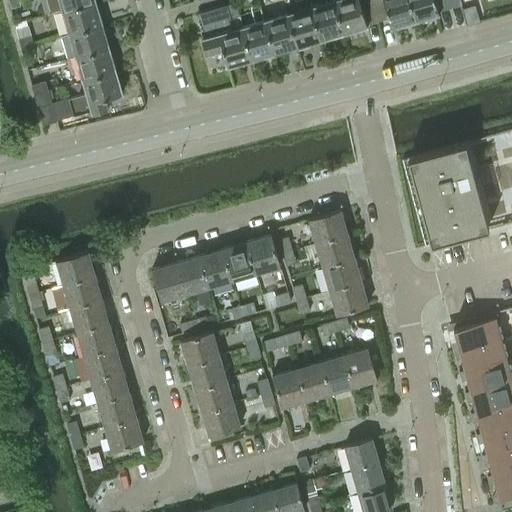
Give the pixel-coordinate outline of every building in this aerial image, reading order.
[(45,0),(49,14),(61,10),(96,0),(95,0),(45,0)] [(96,0),(61,10),(68,33),(102,23),(96,0)] [(331,0),(310,6),(320,40),(343,34),(333,0),(331,0)] [(333,0),(343,34),(367,27),(366,24),(378,21),(371,0),(333,0)] [(371,0),(378,21),(388,18),(391,28),(415,22),(408,0),(371,0)] [(449,7),(446,0),(408,0),(415,22),(439,15),(438,11),(449,7)] [(251,60),(241,26),(224,31),(221,21),(238,16),(235,3),(199,13),(205,36),(202,37),(207,55),(222,50),(227,67),(251,60)] [(287,13),(297,47),(320,40),(310,6),(287,13)] [(264,19),(274,54),(297,47),(287,13),(264,19)] [(241,26),(251,60),(274,54),(264,19),(241,26)] [(68,33),(61,35),(67,58),(74,56),(109,46),(102,23),(68,33)] [(19,39),(21,47),(32,43),(30,36),(19,39)] [(35,51),(32,43),(21,47),(23,55),(35,51)] [(109,46),(74,56),(81,79),(116,69),(109,46)] [(51,103),(47,89),(34,93),(43,124),(56,121),(56,119),(90,109),(91,112),(108,108),(106,98),(122,93),(116,69),(81,79),(85,93),(51,103)] [(34,93),(47,89),(44,80),(32,84),(34,93)] [(465,141),(402,158),(425,245),(488,228),(482,202),(476,204),(471,185),(454,190),(450,174),(472,168),(465,141)] [(308,218),(315,243),(347,233),(340,209),(308,218)] [(315,243),(322,266),(354,257),(347,233),(315,243)] [(246,241),(255,273),(280,265),(270,234),(246,241)] [(279,239),(283,252),(292,249),(288,236),(279,239)] [(246,241),(223,248),(232,279),(255,273),(246,241)] [(232,279),(223,248),(199,255),(209,286),(232,279)] [(296,262),(292,249),(283,252),(286,265),(296,262)] [(56,260),(63,284),(95,274),(88,251),(56,260)] [(199,255),(176,262),(185,293),(209,286),(199,255)] [(322,266),(329,289),(361,280),(354,257),(322,266)] [(161,300),(185,293),(176,262),(151,269),(161,300)] [(102,298),(95,274),(63,284),(70,307),(102,298)] [(25,281),(29,294),(38,291),(35,278),(25,281)] [(368,304),(361,280),(329,289),(336,314),(368,304)] [(293,287),(296,300),(306,297),(302,284),(293,287)] [(42,304),(38,291),(29,294),(32,307),(42,304)] [(291,301),(288,291),(275,295),(278,305),(291,301)] [(310,310),(306,297),(296,300),(300,313),(310,310)] [(77,331),(108,322),(102,298),(70,307),(77,331)] [(253,301),(240,305),(243,315),(256,311),(253,301)] [(42,304),(32,307),(35,317),(45,314),(42,304)] [(230,318),(243,315),(240,305),(227,309),(230,318)] [(453,351),(502,338),(495,311),(463,319),(463,320),(453,323),(454,327),(453,327),(455,337),(456,340),(451,342),(453,351)] [(206,315),(193,319),(196,328),(209,325),(206,315)] [(347,317),(334,321),(336,330),(349,326),(347,317)] [(183,332),(196,328),(193,319),(180,323),(183,332)] [(336,330),(334,321),(321,324),(323,334),(336,330)] [(115,345),(108,322),(77,331),(83,355),(115,345)] [(39,329),(42,342),(52,339),(48,326),(39,329)] [(180,340),(187,364),(219,354),(212,330),(180,340)] [(243,333),(246,346),(256,344),(252,330),(243,333)] [(300,331),(287,335),(290,344),(303,340),(300,331)] [(290,344),(287,335),(274,338),(277,348),(290,344)] [(464,370),(507,359),(502,338),(453,351),(455,360),(461,358),(464,369),(464,370)] [(56,352),(52,339),(42,342),(46,355),(56,352)] [(260,356),(256,344),(246,346),(250,359),(260,356)] [(90,378),(122,369),(115,345),(83,355),(90,378)] [(343,354),(352,386),(377,379),(367,347),(343,354)] [(194,387),(226,378),(219,354),(187,364),(194,387)] [(352,386),(343,354),(320,361),(329,392),(352,386)] [(470,391),(511,379),(511,376),(507,359),(464,370),(464,369),(458,371),(461,380),(461,381),(467,379),(470,390),(470,391)] [(329,392),(320,361),(296,367),(305,399),(329,392)] [(305,399),(296,367),(272,374),(281,406),(305,399)] [(129,393),(122,369),(90,378),(97,402),(129,393)] [(52,376),(56,389),(66,386),(62,373),(52,376)] [(201,411),(233,402),(226,378),(194,387),(201,411)] [(257,380),(261,393),(270,391),(266,378),(257,380)] [(476,412),(511,402),(511,379),(470,391),(470,390),(464,392),(467,401),(467,402),(472,400),(475,411),(476,412)] [(70,399),(66,386),(56,389),(60,402),(70,399)] [(274,404),(270,391),(261,393),(264,406),(274,404)] [(104,426),(136,417),(129,393),(97,402),(104,426)] [(233,402),(201,411),(208,435),(240,426),(233,402)] [(481,433),(511,424),(511,402),(476,412),(475,411),(470,413),(472,422),(478,421),(481,432),(481,433)] [(143,440),(136,417),(104,426),(111,450),(143,440)] [(66,423),(70,436),(80,433),(76,420),(66,423)] [(487,454),(511,446),(511,424),(481,433),(481,432),(475,433),(478,443),(484,442),(487,453),(487,454)] [(83,446),(80,433),(70,436),(74,449),(83,446)] [(351,468),(378,460),(372,437),(344,444),(351,468)] [(492,474),(511,469),(511,446),(487,454),(487,453),(481,454),(483,464),(489,463),(492,474)] [(296,458),(299,472),(309,469),(305,456),(296,458)] [(378,460),(351,468),(357,491),(385,484),(378,460)] [(492,474),(486,475),(489,485),(495,483),(498,497),(499,496),(500,499),(500,500),(511,497),(511,498),(511,497),(511,469),(492,474)] [(313,478),(303,481),(306,491),(316,488),(313,478)] [(273,488),(279,511),(293,511),(304,509),(296,482),(273,488)] [(385,484),(357,491),(363,511),(374,511),(392,507),(385,484)] [(279,511),(273,488),(250,495),(254,511),(279,511)] [(310,505),(319,502),(315,489),(306,492),(310,505)] [(229,511),(254,511),(250,495),(227,502),(229,511)] [(229,511),(227,502),(204,509),(204,511),(229,511)] [(322,511),(319,502),(310,505),(311,511),(322,511)]
